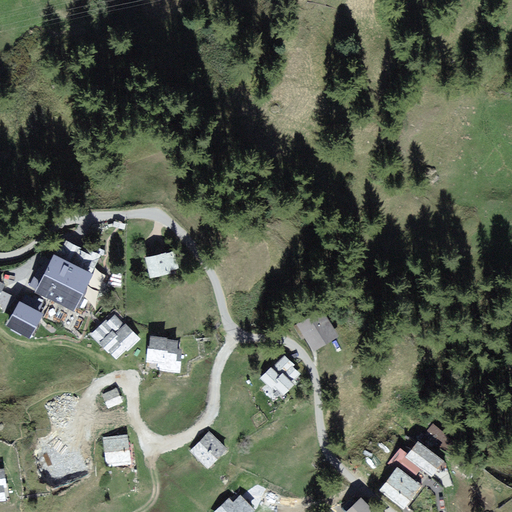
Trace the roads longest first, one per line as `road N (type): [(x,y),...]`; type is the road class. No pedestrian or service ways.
road 1 (unclassified): [(142,213),(185,233),(212,274),(233,331),(298,347),(312,361),(326,450),(393,511)]
road 2 (track): [(0,255),(63,220),(142,213)]
